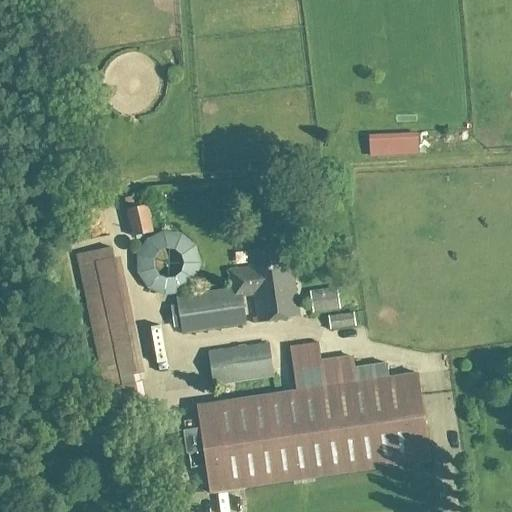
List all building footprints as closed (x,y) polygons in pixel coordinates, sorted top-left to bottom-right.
[(369,139),(369,156),(419,155),(418,137),(369,139)] [(155,233),(149,206),(127,209),(132,238),(155,233)] [(145,242),(136,256),(137,275),(146,289),(162,295),(181,293),(194,282),(199,265),(194,245),(180,234),(162,232),(145,242)] [(238,289),(238,291),(250,289),(255,319),(251,320),(252,325),(297,318),(286,246),(245,252),(247,269),(228,272),(231,290),(238,289)] [(112,247),(77,254),(105,388),(125,384),(123,376),(143,372),(118,256),(114,257),(112,247)] [(238,289),(231,290),(176,298),(181,334),(243,325),(238,291),(238,289)] [(327,316),(329,331),(354,327),(352,313),(327,316)] [(290,346),(296,391),(196,406),(209,493),(428,461),(415,374),(387,378),(385,364),(353,369),(351,355),(321,359),(318,342),(290,346)] [(271,377),(267,345),(208,353),(212,385),(271,377)] [(205,497),(208,511),(219,511),(216,495),(205,497)]
